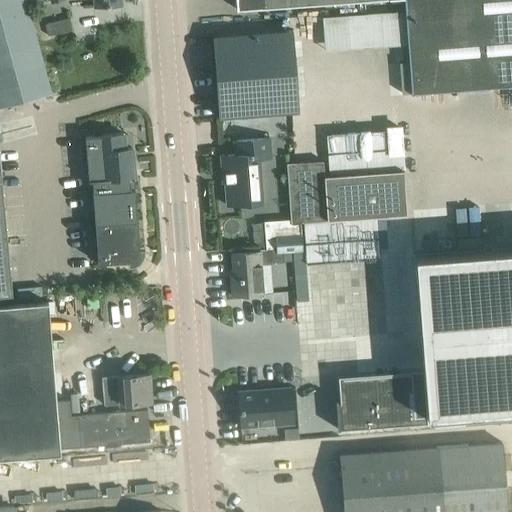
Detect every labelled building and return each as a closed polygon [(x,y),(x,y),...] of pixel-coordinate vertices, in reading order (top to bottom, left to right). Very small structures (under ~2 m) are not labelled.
[(0,0),(0,106),(50,93),(24,0),(0,0)] [(235,0),(236,10),(260,8),(358,0),(235,0)] [(511,0),(403,0),(411,92),(511,83),(511,0)] [(72,29),(69,18),(45,24),(48,35),(72,29)] [(292,30),(212,35),(217,116),(298,110),(292,30)] [(124,147),(123,132),(84,135),(86,151),(88,179),(91,179),(94,222),(97,262),(127,260),(127,265),(132,264),(136,262),(139,259),(141,256),(143,252),(143,247),(138,247),(136,219),(134,188),(130,188),(129,176),(133,175),(131,147),(124,147)] [(269,137),(234,140),(235,153),(221,154),(222,172),(225,172),(227,204),(262,202),(259,157),(270,156),(269,137)] [(406,209),(403,169),(323,175),(322,160),(288,163),(292,221),(292,222),(298,221),(305,221),(326,219),(350,217),(406,213),(406,209)] [(0,293),(11,293),(7,247),(3,209),(0,172),(0,293)] [(267,223),(269,248),(271,248),(271,249),(276,249),(276,252),(281,252),(300,250),(298,221),(292,222),(292,221),(291,222),(267,223)] [(335,402),(337,428),(426,421),(426,416),(511,409),(511,246),(413,254),(421,367),(337,374),(339,401),(335,402)] [(276,252),(276,249),(271,249),(271,248),(269,248),(260,248),(260,250),(231,253),(233,277),(230,277),(231,295),(247,294),(248,309),(273,307),(270,263),(272,263),(272,261),(282,260),(281,252),(276,252)] [(142,322),(141,299),(101,301),(102,325),(142,322)] [(0,457),(58,453),(60,452),(59,447),(56,400),(48,300),(0,303),(0,457)] [(290,386),(238,390),(240,410),(241,410),(243,426),(292,422),(290,386)] [(69,399),(56,400),(59,447),(104,444),(104,446),(120,445),(119,443),(149,440),(147,408),(70,414),(69,399)] [(298,438),(297,427),(283,428),(284,439),(298,438)] [(506,511),(501,441),(339,453),(343,511),(506,511)]
